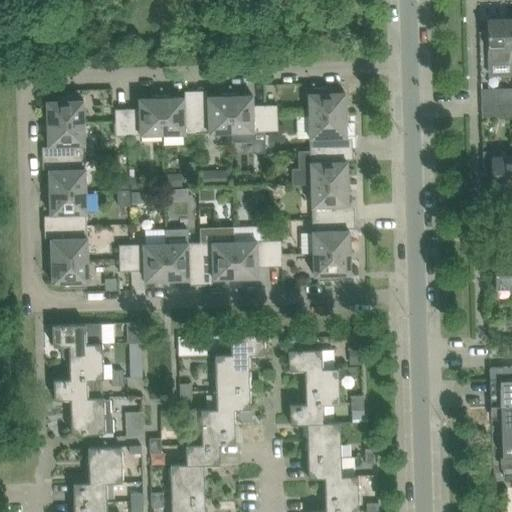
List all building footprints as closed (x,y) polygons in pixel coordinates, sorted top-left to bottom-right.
[(511,32),(511,18),(488,19),(489,63),(511,62),(511,32)] [(331,87),(313,88),(313,93),(309,93),(310,115),(348,114),(348,105),(346,105),(345,92),(331,92),(331,87)] [(511,102),(511,88),(481,89),(482,103),(511,102)] [(232,132),(231,93),(222,94),(222,96),(208,96),(209,106),(197,107),(198,133),(232,132)] [(265,130),(264,104),(254,105),(253,95),(240,95),(240,93),(231,93),(232,132),(232,142),(252,141),(251,131),(265,130)] [(46,114),(46,123),(85,122),(84,100),(80,100),(80,95),(62,95),(62,100),(48,101),(48,114),(46,114)] [(163,134),(162,95),(153,96),(153,98),(140,98),(140,108),(128,109),(129,135),(163,134)] [(198,133),(197,107),(185,107),(185,97),(171,97),(171,95),(162,95),(163,134),(198,133)] [(511,102),(482,103),(482,118),(511,117),(511,102)] [(278,104),(264,104),(265,130),(279,130),(279,124),(278,104)] [(129,135),(128,109),(116,109),(117,135),(129,135)] [(348,123),(348,114),(310,115),(311,150),(337,149),(337,137),(347,136),(346,123),(348,123)] [(86,157),(85,122),(46,123),(46,132),(49,132),(49,146),(59,145),(59,157),(86,157)] [(348,174),(347,161),(337,161),(337,149),(311,150),(311,167),(292,168),(293,184),(312,183),(312,184),(350,183),(350,174),(348,174)] [(511,185),(511,155),(493,156),(492,149),(483,150),(484,174),(492,174),(492,186),(511,185)] [(87,191),(86,157),(59,157),(60,170),(50,170),(50,183),(48,183),(48,192),(87,191)] [(350,192),(350,183),(312,184),(313,218),(339,218),(339,206),(349,205),(348,192),(350,192)] [(217,187),(200,188),(201,204),(218,204),(217,187)] [(118,205),(130,205),(130,202),(130,189),(117,189),(118,205)] [(88,225),(87,191),(48,192),(49,201),(51,201),(51,214),(61,214),(61,226),(88,225)] [(340,230),(339,218),(313,218),(314,253),(352,251),(352,242),(350,242),(350,229),(340,230)] [(89,260),(88,225),(61,226),(62,238),(52,238),(52,252),(50,252),(50,261),(89,260)] [(202,268),(201,242),(187,243),(187,229),(167,229),(167,243),(168,282),(177,281),(177,279),(190,279),(190,269),(202,268)] [(271,266),(270,240),(235,241),(236,279),(245,279),(245,277),(259,277),(258,267),(271,266)] [(283,266),(282,246),(282,240),(270,240),(271,266),(283,266)] [(236,279),(235,241),(201,242),(202,268),(214,268),(214,278),(227,278),(227,280),(236,279)] [(168,282),(167,243),(132,244),(133,271),(145,270),(145,280),(159,280),(159,282),(168,282)] [(133,271),(132,244),(120,245),(120,251),(121,271),(133,271)] [(353,261),(352,251),(314,253),(314,255),(314,275),(318,275),(319,280),(337,279),(336,274),(351,274),(351,261),(353,261)] [(511,286),(511,256),(494,257),(495,287),(511,286)] [(90,282),(89,260),(50,261),(51,270),(53,270),(53,283),(67,283),(68,288),(86,287),(86,282),(90,282)] [(506,320),(488,321),(489,331),(506,330),(506,320)] [(142,322),(131,323),(132,343),(142,343),(142,337),(142,322)] [(87,359),(86,343),(88,343),(103,343),(102,324),(53,325),(54,345),(60,345),(61,356),(67,359),(70,359),(70,360),(87,359)] [(265,333),(232,334),(233,354),(234,354),(234,371),(250,370),(250,354),(266,354),(265,333)] [(192,335),(178,336),(179,355),(193,354),(192,335)] [(511,339),(499,340),(500,358),(511,357),(511,339)] [(103,364),(103,343),(88,343),(86,343),(87,359),(70,360),(71,379),(88,379),(101,379),(113,378),(113,371),(112,364),(103,364)] [(363,363),(363,354),(363,347),(351,347),(352,363),(363,363)] [(323,367),(322,348),(289,349),(290,369),(305,369),(306,384),(322,383),(322,367),(323,367)] [(251,389),(250,370),(234,371),(234,354),(233,354),(217,355),(218,390),(251,389)] [(143,357),(133,358),(133,373),(143,372),(143,357)] [(339,367),(323,367),(322,367),(322,383),(306,384),(307,403),(324,402),(324,403),(340,403),(339,367)] [(511,367),(490,368),(490,381),(500,381),(501,407),(502,420),(502,432),(503,456),(504,467),(504,456),(511,456),(511,367)] [(101,397),(101,379),(88,379),(71,379),(55,379),(55,399),(72,399),(72,414),(89,413),(88,397),(89,397),(101,397)] [(251,408),(251,389),(218,390),(219,408),(220,424),(235,423),(235,408),(251,408)] [(104,397),(101,397),(89,397),(88,397),(89,413),(72,414),(73,434),(114,432),(113,419),(105,419),(105,411),(111,411),(111,404),(110,399),(104,399),(104,397)] [(325,422),(324,403),(324,402),(307,403),(291,403),(291,423),(307,423),(308,438),(325,437),(324,422),(325,422)] [(236,443),(235,423),(220,424),(219,408),(202,409),(204,444),(220,444),(236,443)] [(138,435),(138,421),(124,422),(125,435),(138,435)] [(340,421),(325,422),(324,422),(325,437),(308,438),(308,457),(341,457),(340,421)] [(221,463),(220,444),(204,444),(187,444),(188,464),(189,479),(205,478),(205,463),(221,463)] [(124,482),(122,447),(89,448),(90,468),(107,467),(107,483),(108,483),(124,482)] [(343,493),(342,475),(341,457),(308,457),(309,477),(325,477),(326,494),(343,493)] [(206,498),(205,478),(189,479),(188,464),(172,464),(173,499),(206,498)] [(109,502),(108,483),(107,483),(107,467),(90,468),(90,483),(74,483),(75,503),(109,502)] [(358,475),(342,475),(343,493),(326,494),(326,511),(343,510),(343,511),(359,510),(358,475)] [(206,511),(206,498),(173,499),(173,511),(206,511)] [(143,511),(144,508),(144,500),(131,501),(131,511),(143,511)] [(109,511),(109,502),(75,503),(75,511),(109,511)]
